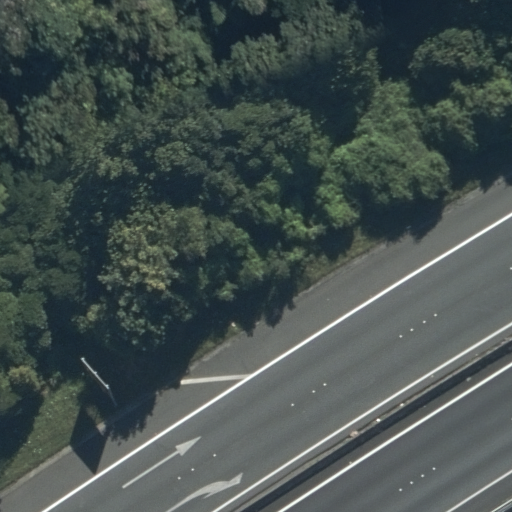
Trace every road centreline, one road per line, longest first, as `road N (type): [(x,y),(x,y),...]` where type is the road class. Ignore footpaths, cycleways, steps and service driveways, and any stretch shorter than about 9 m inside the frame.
road 1 (trunk): [(134,511),(511,268)]
road 2 (trunk): [(511,419),(373,511)]
